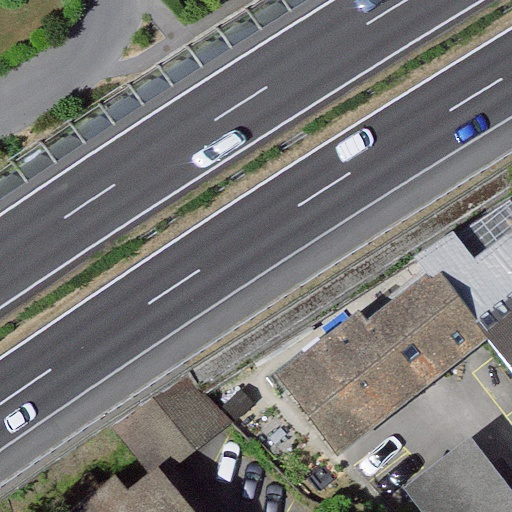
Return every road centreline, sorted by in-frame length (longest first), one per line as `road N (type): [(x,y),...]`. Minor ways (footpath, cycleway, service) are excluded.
road 1 (motorway): [(0,408),(511,78)]
road 2 (motorway): [(404,0),(0,261)]
road 3 (residential): [(0,107),(60,73),(96,27),(97,0)]
